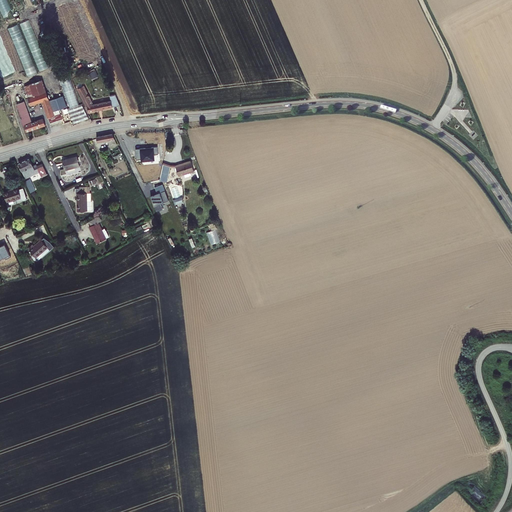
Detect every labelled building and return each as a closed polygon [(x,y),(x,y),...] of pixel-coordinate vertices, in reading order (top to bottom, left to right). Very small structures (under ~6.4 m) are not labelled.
[(48,67),(29,20),(19,24),(39,71),(48,67)] [(38,73),(18,24),(0,31),(0,65),(8,85),(38,73)] [(89,72),(91,79),(98,77),(95,70),(89,72)] [(67,106),(63,95),(59,97),(52,76),(42,80),(50,103),(57,101),(59,109),(67,106)] [(62,119),(59,109),(57,101),(50,103),(42,80),(42,79),(29,83),(29,84),(24,86),(30,105),(42,102),(50,123),(62,119)] [(88,112),(120,105),(115,94),(91,99),(84,85),(77,88),(86,106),(87,106),(88,112)] [(27,131),(45,125),(43,118),(33,121),(32,118),(28,119),(27,115),(28,115),(23,102),(17,104),(27,131)] [(73,124),(88,118),(81,104),(67,108),(73,124)] [(119,145),(114,134),(96,138),(97,141),(98,145),(111,141),(114,146),(119,145)] [(125,157),(120,146),(109,152),(113,159),(120,156),(122,158),(125,157)] [(80,166),(77,155),(62,159),(65,169),(80,166)] [(34,167),(31,160),(20,163),(27,178),(32,176),(29,169),(34,167)] [(194,171),(191,161),(176,166),(179,176),(194,171)] [(160,180),(167,182),(171,167),(175,168),(176,166),(164,163),(160,180)] [(37,166),(40,172),(41,174),(47,172),(43,164),(37,166)] [(32,176),(40,172),(37,166),(37,165),(34,167),(29,169),(32,176)] [(27,181),(28,184),(32,192),(38,189),(35,182),(33,178),(27,181)] [(25,197),(20,188),(6,195),(10,204),(25,197)] [(89,202),(89,194),(91,193),(91,189),(81,190),(81,194),(78,194),(79,212),(90,212),(90,211),(94,211),(94,202),(89,202)] [(98,244),(107,240),(100,224),(102,223),(99,219),(90,223),(93,228),(91,228),(98,244)] [(215,229),(206,232),(211,244),(220,241),(215,229)] [(52,244),(42,235),(37,240),(36,239),(29,245),(40,256),(52,244)]
